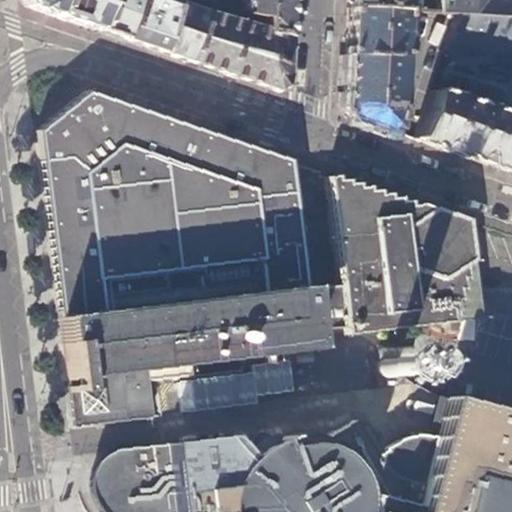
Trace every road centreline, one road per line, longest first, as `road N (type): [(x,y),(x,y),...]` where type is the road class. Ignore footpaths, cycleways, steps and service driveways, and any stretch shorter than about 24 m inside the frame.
road 1 (residential): [(91,55),(313,132)]
road 2 (primary): [(35,511),(0,283)]
road 3 (residential): [(313,132),(511,202)]
road 4 (residential): [(313,132),(320,0)]
